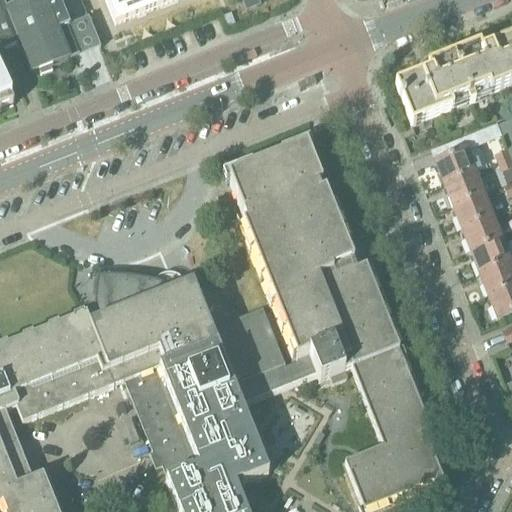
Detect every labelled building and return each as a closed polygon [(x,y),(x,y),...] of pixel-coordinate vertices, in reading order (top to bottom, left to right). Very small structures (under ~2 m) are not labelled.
[(2,0),(0,0),(0,47),(2,52),(16,47),(18,53),(22,52),(32,78),(39,75),(50,71),(68,63),(61,46),(71,42),(72,38),(68,29),(69,29),(57,0),(38,0),(8,12),(2,0)] [(103,0),(114,27),(182,0),(103,0)] [(511,41),(488,51),(489,53),(482,57),(479,49),(453,59),(471,105),(511,88),(511,41)] [(0,113),(13,108),(0,76),(0,65),(3,64),(0,57),(0,113)] [(421,78),(394,88),(399,99),(398,99),(400,104),(401,104),(411,129),(471,105),(453,59),(427,70),(430,77),(422,80),(421,78)] [(511,122),(497,128),(501,140),(511,135),(511,122)] [(465,154),(501,140),(497,128),(433,153),(437,165),(434,166),(443,189),(474,176),(465,154)] [(511,135),(501,140),(507,155),(510,162),(511,165),(511,164),(511,135)] [(351,373),(372,425),(382,451),(344,466),(361,510),(385,501),(387,505),(418,492),(417,488),(440,479),(427,445),(423,447),(419,438),(430,434),(365,272),(352,277),(342,253),(346,251),(324,196),(320,197),(317,189),(321,188),(307,154),(284,163),(282,159),(250,172),(252,176),(229,185),(245,227),(242,228),(296,366),(305,362),(312,378),(315,377),(319,386),(329,382),(332,388),(346,382),(344,376),(351,373)] [(493,160),(496,168),(510,162),(507,155),(493,160)] [(499,177),(511,171),(511,168),(511,165),(510,162),(496,168),(499,177)] [(474,176),(443,189),(452,211),(483,199),(474,176)] [(511,187),(502,191),(507,201),(511,198),(511,187)] [(452,211),(461,234),(492,222),(483,199),(452,211)] [(461,234),(470,256),(501,244),(492,222),(461,234)] [(501,244),(470,256),(479,279),(510,267),(501,244)] [(479,279),(488,302),(511,291),(511,272),(510,267),(479,279)] [(183,292),(179,282),(162,277),(160,287),(148,284),(148,286),(141,285),(135,284),(125,283),(118,282),(112,282),(105,282),(99,282),(97,297),(96,304),(95,304),(95,315),(96,315),(97,325),(96,326),(89,329),(85,319),(84,319),(113,391),(125,386),(154,458),(162,455),(165,460),(160,462),(168,483),(165,484),(165,486),(166,486),(176,511),(243,511),(235,490),(241,487),(242,488),(268,478),(267,476),(267,477),(239,407),(312,378),(305,362),(296,366),(285,371),(262,313),(261,313),(261,315),(210,336),(205,322),(212,311),(211,310),(210,313),(200,307),(201,306),(198,304),(192,288),(183,292)] [(511,318),(511,291),(488,302),(497,324),(511,318)] [(31,484),(8,425),(4,416),(15,412),(22,427),(113,391),(84,319),(0,352),(0,507),(1,507),(3,511),(54,511),(42,480),(31,484)] [(506,347),(511,344),(511,331),(501,335),(506,347)]
